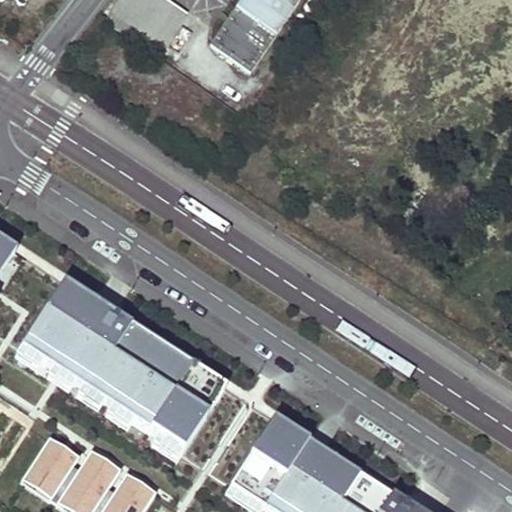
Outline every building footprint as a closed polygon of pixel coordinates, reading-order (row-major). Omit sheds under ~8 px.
[(121,0),(111,14),(162,49),(186,16),(162,0),(121,0)] [(239,0),(209,42),(216,48),(239,63),(249,70),(296,0),(239,0)] [(222,87),(239,63),(216,48),(200,72),(222,87)] [(0,275),(14,254),(0,244),(0,275)] [(156,441),(181,457),(213,408),(204,403),(216,385),(191,369),(185,377),(169,367),(174,358),(160,349),(154,357),(138,346),(143,338),(117,321),(112,327),(105,323),(103,326),(91,318),(97,308),(62,285),(19,352),(156,441)] [(112,327),(117,321),(97,308),(91,318),(103,326),(105,323),(112,327)] [(154,357),(160,349),(143,338),(138,346),(154,357)] [(34,374),(40,365),(19,352),(13,361),(34,374)] [(185,377),(191,369),(174,358),(169,367),(185,377)] [(64,394),(70,385),(48,371),(42,380),(64,394)] [(224,391),(216,385),(204,403),(213,408),(224,391)] [(96,415),(102,406),(80,392),(74,400),(96,415)] [(125,434),(131,425),(109,411),(104,420),(125,434)] [(262,458),(281,428),(273,422),(253,452),(262,458)] [(399,511),(403,507),(375,489),(369,497),(353,486),(358,478),(341,467),(336,475),(319,464),(324,456),(281,428),(262,458),(253,452),(229,489),(264,511),(399,511)] [(175,466),(181,457),(156,441),(150,450),(175,466)] [(47,443),(25,477),(55,497),(77,462),(47,443)] [(95,511),(119,475),(89,456),(60,500),(78,511),(95,511)] [(341,467),(324,456),(319,464),(336,475),(341,467)] [(55,497),(50,505),(55,509),(83,466),(77,462),(55,497)] [(119,475),(95,511),(102,511),(124,479),(119,475)] [(25,477),(20,486),(50,505),(55,497),(25,477)] [(375,489),(358,478),(353,486),(369,497),(375,489)] [(145,511),(154,498),(124,479),(102,511),(145,511)] [(261,511),(262,510),(229,489),(224,498),(245,511),(261,511)] [(78,511),(60,500),(55,509),(60,511),(78,511)]
